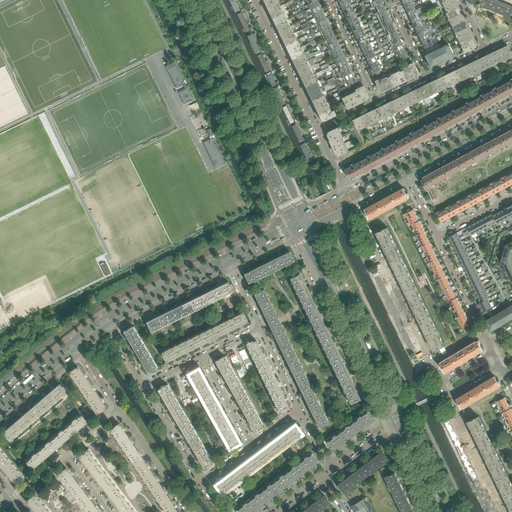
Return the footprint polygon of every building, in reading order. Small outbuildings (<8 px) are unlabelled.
[(230,0),(236,12),(240,10),(234,0),(230,0)] [(279,6),(276,0),(272,0),(265,4),(272,18),(283,12),(285,11),(282,5),(279,6)] [(317,6),(319,5),(316,0),(308,4),(309,6),(308,7),(309,9),(313,7),(314,8),(315,7),(315,6),(317,5),(317,6)] [(455,4),(454,2),(452,0),(439,0),(436,2),(438,6),(436,7),(437,9),(443,6),(446,10),(447,10),(448,12),(457,7),(455,4)] [(471,0),(471,1),(479,4),(478,6),(480,6),(480,5),(511,18),(511,7),(495,0),(471,0)] [(414,8),(413,6),(416,5),(416,4),(418,3),(417,2),(415,3),(405,8),(407,12),(414,8)] [(321,9),(319,5),(317,6),(317,5),(315,6),(315,7),(314,8),(313,7),(309,9),(310,12),(311,11),(312,13),(321,9)] [(352,10),(351,8),(352,7),(351,5),(348,7),(347,6),(345,8),(342,10),(344,14),(352,10)] [(372,17),(385,10),(383,6),(377,9),(378,12),(374,14),(371,15),(372,17)] [(409,16),(423,9),(422,7),(415,10),(414,8),(407,12),(409,16)] [(460,17),(459,15),(457,11),(458,10),(457,7),(448,12),(445,13),(451,26),(463,20),(461,17),(460,17)] [(417,14),(423,11),(424,13),(426,11),(425,8),(423,9),(409,16),(410,19),(418,16),(417,14)] [(321,14),(323,14),(321,9),(312,13),(314,16),(313,16),(314,18),(318,16),(318,17),(319,16),(320,15),(321,14)] [(352,15),(355,14),(354,12),(353,12),(352,10),(344,14),(347,18),(349,17),(349,16),(352,15)] [(387,15),(385,10),(372,17),(376,15),(378,19),(381,18),(387,15)] [(246,32),(250,30),(241,12),(237,14),(246,32)] [(289,26),(283,12),(272,18),(279,31),(289,26)] [(325,18),(323,14),(321,14),(320,15),(319,16),(318,17),(318,16),(314,18),(315,21),(316,20),(317,22),(325,18)] [(356,18),(355,16),(356,16),(355,14),(352,15),(349,16),(349,17),(347,18),(348,22),(356,18)] [(380,24),(391,18),(391,17),(389,18),(387,15),(381,18),(382,20),(378,22),(379,24),(380,24)] [(421,23),(420,21),(423,20),(425,19),(424,17),(412,23),(414,26),(421,23)] [(326,24),(328,23),(325,18),(317,22),(318,25),(315,26),(316,28),(318,27),(322,25),(322,26),(324,25),(324,24),(325,23),(326,24)] [(356,24),(359,22),(358,20),(357,20),(356,18),(348,22),(351,27),(353,25),(356,23),(356,24)] [(391,23),(390,20),(391,19),(391,18),(380,24),(382,28),(391,23)] [(467,30),(466,28),(464,24),(465,24),(463,20),(451,26),(457,39),(469,33),(468,30),(467,30)] [(360,27),(359,24),(360,24),(359,22),(356,24),(356,23),(353,25),(351,27),(353,30),(360,27)] [(416,30),(429,23),(429,22),(425,24),(425,23),(422,24),(421,23),(414,26),(416,30)] [(439,30),(438,26),(440,25),(443,24),(442,22),(441,23),(437,25),(434,26),(437,31),(439,30)] [(330,27),(328,23),(326,24),(325,23),(324,24),(324,25),(322,26),(322,25),(318,27),(319,29),(320,29),(321,31),(330,27)] [(384,31),(393,27),(391,23),(382,28),(384,31)] [(417,33),(429,28),(428,27),(430,26),(429,24),(429,23),(416,30),(417,33)] [(292,33),(295,31),(292,25),(289,26),(279,31),(285,45),(296,40),(292,33)] [(330,32),(332,31),(330,27),(321,31),(322,33),(321,34),(322,36),(326,34),(328,34),(328,33),(330,32)] [(360,32),(363,30),(362,28),(361,29),(360,27),(353,30),(355,35),(357,34),(357,33),(360,32)] [(419,37),(432,31),(431,30),(431,29),(430,27),(429,28),(417,33),(419,37)] [(364,35),(363,33),(364,32),(363,30),(360,32),(357,33),(357,34),(355,35),(357,39),(364,35)] [(334,36),(332,31),(330,32),(328,33),(328,34),(326,34),(322,36),(323,38),(324,38),(325,40),(334,36)] [(383,42),(397,35),(395,31),(389,35),(386,36),(387,38),(383,41),(383,42)] [(421,41),(431,36),(430,34),(433,33),(432,31),(419,37),(421,41)] [(474,45),(472,41),(470,37),(471,37),(469,33),(457,39),(463,51),(461,52),(461,53),(471,49),(470,49),(473,47),(474,46),(474,45)] [(255,54),(260,52),(252,34),(247,36),(250,43),(249,44),(254,53),(255,53),(255,54)] [(364,40),(367,39),(366,37),(365,37),(364,35),(357,39),(359,43),(361,42),(361,41),(364,40)] [(393,43),(399,40),(397,35),(383,42),(384,44),(392,40),(393,43)] [(334,41),(336,41),(334,36),(325,40),(327,43),(326,43),(327,45),(331,43),(331,44),(332,43),(333,42),(334,41)] [(423,44),(433,39),(432,38),(433,37),(432,36),(431,36),(421,41),(423,44)] [(299,46),(302,45),(299,38),(296,40),(285,45),(292,59),(302,53),(299,46)] [(368,43),(367,41),(368,41),(367,39),(364,40),(361,41),(361,42),(359,43),(361,47),(368,43)] [(424,48),(434,43),(433,39),(423,44),(424,48)] [(389,50),(401,44),(399,40),(393,43),(394,45),(391,46),(388,48),(389,50)] [(338,45),(336,41),(334,41),(333,42),(332,43),(331,44),(331,43),(327,45),(328,47),(329,47),(330,49),(338,45)] [(368,49),(371,47),(370,45),(369,46),(368,43),(361,47),(363,52),(365,50),(368,48),(368,49)] [(452,56),(453,55),(452,55),(453,55),(449,46),(449,45),(448,45),(447,44),(446,44),(424,55),(424,56),(429,67),(430,67),(452,56)] [(341,50),(338,45),(330,49),(331,52),(330,52),(331,54),(335,52),(335,53),(337,52),(337,51),(339,50),(341,50)] [(511,57),(511,53),(510,50),(508,47),(506,46),(501,49),(500,49),(495,52),(499,61),(502,60),(502,61),(511,57),(511,58),(511,57)] [(372,52),(371,50),(372,49),(371,47),(368,49),(368,48),(365,50),(363,52),(365,56),(372,52)] [(396,57),(405,52),(403,48),(397,51),(398,54),(395,55),(396,55),(396,57)] [(343,54),(341,50),(339,50),(337,51),(337,52),(335,53),(335,52),(331,54),(332,56),(333,56),(334,58),(343,54)] [(306,60),(308,58),(305,52),(303,54),(302,53),(292,59),(298,73),(309,67),(311,67),(308,60),(306,61),(306,60)] [(405,52),(396,57),(397,58),(398,61),(403,58),(407,56),(405,52)] [(499,61),(495,52),(482,58),(486,67),(489,66),(489,67),(498,63),(497,62),(499,61)] [(265,73),(269,71),(261,54),(257,56),(265,73)] [(343,59),(345,59),(343,54),(334,58),(335,61),(334,61),(335,63),(339,61),(340,62),(341,61),(342,60),(343,59)] [(376,60),(375,58),(376,58),(375,55),(372,57),(369,58),(369,59),(367,60),(369,64),(376,60)] [(486,67),(482,58),(469,64),(474,73),(476,72),(476,73),(478,73),(485,69),(484,68),(486,67)] [(347,63),(345,59),(343,59),(342,60),(341,61),(340,62),(339,61),(335,63),(336,65),(337,65),(339,67),(347,63)] [(376,66),(380,64),(379,62),(377,62),(376,60),(369,64),(371,69),(374,67),(373,67),(376,65),(376,66)] [(176,88),(183,85),(185,84),(185,83),(185,84),(175,62),(165,66),(166,67),(176,88)] [(417,73),(412,62),(406,65),(408,67),(412,77),(417,75),(417,73)] [(347,69),(349,68),(347,63),(339,67),(340,70),(339,70),(340,72),(344,70),(344,71),(345,70),(346,69),(347,68),(347,69)] [(381,66),(380,64),(376,66),(376,65),(373,67),(374,67),(371,69),(373,73),(379,70),(381,69),(379,67),(381,66)] [(474,73),(469,64),(456,70),(461,80),(462,83),(465,82),(464,79),(472,75),(471,74),(474,73)] [(316,81),(309,67),(298,73),(305,86),(316,81)] [(412,77),(408,67),(403,69),(404,70),(402,71),(406,80),(412,77)] [(351,72),(349,68),(347,69),(347,68),(346,69),(345,70),(344,71),(344,70),(340,72),(341,75),(342,74),(343,76),(351,72)] [(382,80),(381,78),(379,75),(381,75),(379,70),(373,73),(371,74),(375,81),(380,91),(382,92),(386,90),(382,80)] [(461,80),(456,70),(443,77),(448,86),(450,85),(451,86),(459,82),(458,81),(461,80)] [(406,80),(402,71),(399,73),(399,72),(390,76),(391,77),(389,78),(393,86),(406,80)] [(272,87),(276,85),(270,72),(264,75),(268,83),(270,82),(272,87)] [(352,78),(354,77),(351,72),(343,76),(344,79),(343,79),(344,81),(348,79),(348,80),(350,79),(350,78),(352,77),(352,78)] [(356,81),(358,80),(358,78),(356,77),(354,78),(354,77),(352,78),(352,77),(350,78),(350,79),(348,80),(348,79),(344,81),(345,83),(346,83),(347,85),(340,89),(338,84),(336,85),(339,92),(357,83),(356,81)] [(448,86),(443,77),(431,83),(435,92),(437,91),(438,92),(446,88),(446,87),(448,86)] [(393,86),(389,78),(387,79),(386,78),(382,80),(386,90),(393,86)] [(323,95),(316,81),(305,86),(312,100),(323,95)] [(435,92),(431,83),(418,89),(422,98),(424,97),(425,98),(433,94),(433,93),(435,92)] [(511,92),(507,83),(490,92),(496,102),(511,92)] [(194,99),(188,87),(187,87),(185,84),(183,85),(185,89),(178,92),(184,104),(194,99)] [(366,93),(362,86),(358,88),(358,90),(356,91),(356,90),(355,90),(361,101),(366,98),(367,96),(366,94),(366,93)] [(281,106),(285,104),(277,87),(273,89),(281,106)] [(422,98),(418,89),(405,95),(409,104),(412,103),(412,104),(420,100),(420,99),(422,98)] [(361,102),(361,101),(355,90),(356,91),(353,92),(354,94),(350,95),(350,94),(348,95),(349,96),(345,98),(345,97),(342,98),(344,102),(347,109),(361,102)] [(496,102),(490,92),(476,99),(478,102),(482,109),(496,102)] [(329,109),(323,95),(312,100),(318,114),(329,109)] [(409,104),(405,95),(392,101),(397,111),(399,110),(399,111),(408,107),(407,106),(409,104)] [(482,109),(478,102),(476,99),(462,107),(467,117),(482,109)] [(397,111),(392,101),(379,107),(384,117),(386,116),(387,117),(395,113),(394,112),(397,111)] [(347,109),(344,102),(337,105),(339,109),(340,108),(341,111),(347,109)] [(290,125),(294,122),(286,106),(282,108),(282,109),(289,124),(290,125)] [(384,117),(379,107),(366,114),(371,123),(373,122),(374,123),(376,122),(378,125),(380,124),(378,121),(382,119),(382,118),(384,117)] [(467,117),(462,107),(448,114),(453,124),(467,117)] [(335,114),(333,111),(331,112),(329,109),(318,114),(321,119),(323,120),(324,119),(335,114)] [(371,123),(366,114),(354,120),(355,122),(356,125),(357,128),(358,129),(361,128),(361,129),(369,125),(369,124),(371,123)] [(453,124),(448,114),(434,122),(439,132),(453,124)] [(439,132),(434,122),(420,129),(425,139),(439,132)] [(299,143),(303,141),(295,124),(291,126),(299,143)] [(340,135),(339,132),(341,132),(339,127),(330,131),(330,132),(329,132),(328,134),(331,140),(341,136),(342,135),(342,134),(340,135)] [(425,139),(420,129),(406,137),(411,147),(425,139)] [(510,143),(505,133),(491,141),(496,151),(510,143)] [(343,143),(341,139),(342,139),(341,136),(331,140),(330,141),(334,148),(345,143),(344,142),(343,143)] [(411,147),(406,137),(392,145),(397,155),(411,147)] [(221,154),(213,138),(203,143),(211,159),(215,168),(225,163),(221,154)] [(496,151),(491,141),(477,148),(478,150),(482,158),(496,151)] [(308,162),(312,160),(304,143),(299,145),(308,162)] [(348,151),(347,147),(345,148),(344,145),(345,144),(345,143),(334,148),(338,156),(348,151)] [(397,155),(392,145),(377,152),(383,162),(397,155)] [(482,158),(478,150),(477,148),(463,156),(468,166),(482,158)] [(383,162),(377,152),(361,161),(366,171),(383,162)] [(468,166),(463,156),(449,164),(454,173),(468,166)] [(366,171),(361,161),(356,164),(345,170),(349,178),(351,177),(352,179),(353,178),(354,178),(366,171)] [(454,173),(449,164),(435,171),(440,181),(454,173)] [(440,181),(435,171),(423,178),(423,179),(421,180),(426,190),(431,187),(431,186),(440,181)] [(511,183),(511,172),(503,177),(508,186),(511,183)] [(508,186),(503,177),(492,183),(497,192),(508,186)] [(497,192),(492,183),(481,189),(486,198),(497,192)] [(396,204),(409,197),(407,193),(406,193),(403,188),(391,195),(396,204)] [(486,198),(481,189),(470,195),(475,204),(486,198)] [(382,212),(395,205),(396,204),(391,195),(377,202),(382,212)] [(475,204),(470,195),(459,201),(464,210),(475,204)] [(464,210),(459,201),(448,207),(453,216),(464,210)] [(369,219),(381,212),(382,212),(377,202),(364,209),(367,214),(366,215),(369,219)] [(453,216),(448,207),(437,213),(441,222),(453,216)] [(508,219),(509,218),(504,209),(500,212),(505,221),(508,219)] [(408,219),(417,215),(415,212),(414,212),(413,210),(403,214),(404,215),(405,214),(406,217),(407,216),(408,219)] [(505,221),(500,212),(497,214),(501,222),(503,221),(503,222),(505,221)] [(497,223),(492,216),(492,214),(488,216),(492,225),(494,224),(497,223)] [(501,222),(497,214),(492,216),(497,223),(497,225),(500,224),(499,223),(501,222)] [(418,221),(418,219),(418,218),(417,215),(408,219),(410,221),(408,222),(410,224),(409,225),(412,224),(418,221)] [(492,225),(488,216),(484,218),(488,226),(489,228),(491,226),(490,226),(492,225)] [(488,226),(484,218),(480,220),(483,226),(484,229),(486,228),(486,229),(489,228),(488,226)] [(425,232),(423,227),(419,220),(418,221),(412,224),(413,226),(414,230),(412,230),(413,231),(415,230),(417,236),(424,232),(425,232)] [(484,229),(483,226),(480,220),(476,223),(478,226),(481,232),(483,231),(482,230),(484,229)] [(481,232),(478,226),(476,223),(472,225),(472,226),(476,233),(478,232),(478,233),(481,232)] [(476,233),(472,226),(472,225),(466,227),(471,236),(476,233)] [(390,235),(387,229),(386,228),(376,232),(383,247),(393,242),(391,238),(392,238),(391,234),(390,235)] [(424,232),(417,236),(416,236),(418,241),(417,242),(418,242),(427,238),(424,232)] [(459,238),(457,233),(448,237),(451,242),(459,238)] [(461,242),(460,240),(461,239),(460,237),(459,238),(451,242),(453,246),(461,242)] [(430,243),(427,238),(418,242),(418,243),(419,242),(421,247),(430,243)] [(397,249),(394,243),(393,242),(383,247),(391,262),(401,257),(398,253),(399,252),(398,249),(397,249)] [(432,249),(431,246),(430,243),(421,247),(423,252),(423,253),(432,249)] [(465,250),(464,248),(465,248),(464,245),(455,250),(456,254),(465,250)] [(435,254),(432,249),(423,253),(424,253),(426,258),(435,254)] [(289,262),(294,260),(289,251),(267,263),(272,272),(274,271),(273,270),(285,264),(285,265),(290,263),(289,262)] [(503,264),(511,260),(511,254),(505,252),(504,256),(502,256),(501,260),(503,264)] [(469,258),(468,256),(469,255),(468,253),(458,258),(460,262),(469,258)] [(437,259),(435,254),(426,258),(429,263),(428,263),(428,264),(437,259)] [(404,264),(403,262),(401,257),(391,262),(398,277),(408,272),(405,267),(406,267),(405,264),(404,264)] [(462,266),(472,262),(471,259),(469,260),(469,258),(460,262),(462,266)] [(440,265),(437,260),(437,259),(428,264),(429,264),(432,269),(440,265)] [(511,267),(511,260),(503,264),(504,266),(505,266),(507,270),(511,267)] [(473,266),(472,265),(473,264),(472,262),(462,266),(464,270),(473,266)] [(257,278),(268,272),(269,273),(272,272),(267,263),(244,274),(248,282),(253,280),(253,281),(258,279),(257,278)] [(443,270),(440,265),(432,269),(434,274),(433,274),(434,275),(443,270)] [(445,276),(443,270),(434,275),(435,275),(437,280),(445,276)] [(476,274),(476,273),(477,272),(476,270),(466,274),(468,278),(476,274)] [(411,279),(408,273),(408,272),(398,277),(405,291),(415,287),(413,282),(412,278),(411,279)] [(306,288),(302,280),(299,274),(290,278),(297,292),(306,288)] [(478,279),(480,278),(478,275),(477,276),(476,274),(468,278),(470,282),(478,279)] [(448,282),(445,276),(437,280),(439,285),(439,286),(448,282)] [(481,282),(480,280),(481,280),(480,278),(478,279),(470,282),(472,286),(481,282)] [(219,298),(232,291),(228,282),(214,288),(219,298)] [(451,287),(448,282),(439,286),(440,286),(442,291),(451,287)] [(484,290),(483,288),(484,288),(483,286),(474,290),(476,294),(484,290)] [(418,294),(415,287),(405,291),(412,306),(422,301),(420,297),(421,296),(419,293),(418,294)] [(453,292),(451,287),(442,291),(445,296),(444,296),(444,297),(453,292)] [(205,304),(219,298),(214,288),(201,295),(205,304)] [(312,301),(309,293),(306,288),(297,292),(304,306),(312,301)] [(270,304),(264,291),(263,290),(254,294),(261,308),(270,304)] [(456,298),(453,292),(444,297),(445,297),(448,302),(449,301),(456,298)] [(488,299),(487,296),(488,296),(487,294),(478,298),(480,302),(488,299)] [(192,311),(205,304),(201,295),(187,302),(192,311)] [(462,309),(460,304),(456,297),(456,298),(449,301),(451,306),(450,307),(450,308),(452,307),(454,312),(462,309)] [(480,307),(490,303),(488,299),(480,302),(478,303),(480,307)] [(319,315),(312,301),(304,306),(310,320),(319,315)] [(425,308),(422,302),(422,301),(412,306),(419,321),(429,316),(427,312),(428,311),(426,308),(425,308)] [(178,317),(192,311),(187,302),(174,308),(178,317)] [(482,312),(492,307),(490,303),(480,307),(482,312)] [(277,318),(270,304),(261,308),(268,322),(277,318)] [(165,324),(178,317),(174,308),(160,315),(165,324)] [(511,318),(511,315),(508,308),(504,310),(503,309),(501,311),(507,321),(511,318)] [(467,320),(465,315),(462,309),(454,312),(457,317),(455,318),(456,319),(457,318),(460,323),(465,320),(467,320)] [(507,321),(501,311),(499,312),(499,313),(496,315),(502,324),(507,321)] [(233,328),(247,321),(243,312),(229,319),(233,328)] [(151,331),(165,324),(160,315),(146,322),(151,331)] [(326,329),(322,321),(319,315),(310,320),(317,333),(326,329)] [(502,324),(496,315),(493,317),(492,316),(490,317),(496,328),(502,324)] [(432,323),(429,317),(429,316),(419,321),(426,336),(436,331),(434,326),(435,326),(433,323),(432,323)] [(496,328),(490,317),(484,320),(490,331),(496,328)] [(283,331),(277,318),(268,322),(274,336),(283,331)] [(220,335),(233,328),(229,319),(216,326),(220,335)] [(470,330),(467,324),(465,320),(460,323),(462,328),(460,328),(461,329),(462,329),(464,332),(463,333),(470,330)] [(140,339),(133,327),(132,326),(124,331),(131,344),(140,339)] [(207,341),(220,335),(216,326),(202,332),(207,341)] [(332,343),(326,329),(317,333),(324,347),(332,343)] [(290,345),(283,331),(274,336),(281,349),(290,345)] [(439,338),(436,331),(426,336),(433,350),(443,346),(441,341),(442,341),(440,337),(439,338)] [(193,348),(207,341),(202,332),(189,339),(193,348)] [(1,356),(18,339),(15,336),(0,350),(0,354),(0,355),(1,356)] [(148,352),(143,345),(140,339),(131,344),(139,357),(148,352)] [(180,354),(193,348),(189,339),(176,345),(180,354)] [(262,353),(258,345),(256,340),(252,342),(252,341),(250,342),(249,342),(246,344),(253,357),(262,353)] [(483,350),(480,345),(481,344),(478,340),(472,344),(472,343),(469,345),(465,348),(470,357),(483,350)] [(339,357),(332,343),(324,347),(330,361),(339,357)] [(166,361),(180,355),(180,354),(176,345),(161,352),(166,361)] [(297,359),(290,345),(281,349),(288,363),(297,359)] [(470,357),(465,348),(461,350),(460,349),(457,351),(458,352),(451,356),(457,365),(470,357)] [(157,368),(148,352),(139,357),(148,373),(157,368)] [(268,366),(265,359),(262,353),(253,357),(259,371),(268,366)] [(231,370),(224,357),(224,356),(215,361),(223,374),(231,370)] [(457,365),(451,356),(447,358),(444,359),(444,360),(438,364),(441,368),(442,368),(445,373),(457,365)] [(346,370),(339,357),(330,361),(337,375),(346,370)] [(303,372),(297,359),(288,363),(294,377),(303,372)] [(275,380),(268,366),(259,371),(266,384),(275,380)] [(88,382),(77,367),(69,372),(80,388),(88,382)] [(207,385),(198,369),(189,374),(198,390),(207,385)] [(239,383),(231,370),(223,374),(230,387),(239,383)] [(352,384),(349,376),(346,370),(337,375),(344,388),(352,384)] [(310,386),(303,372),(294,377),(301,390),(310,386)] [(501,385),(499,382),(498,380),(497,381),(494,376),(482,383),(488,393),(492,390),(492,391),(494,390),(495,389),(501,385)] [(281,394),(278,386),(275,380),(266,384),(272,398),(281,394)] [(96,395),(92,388),(88,382),(80,388),(88,400),(96,395)] [(246,396),(239,383),(230,387),(237,401),(246,396)] [(488,393),(482,383),(468,391),(474,401),(478,398),(478,399),(482,397),(481,397),(488,393)] [(67,392),(63,386),(62,387),(59,384),(49,393),(55,400),(63,394),(64,395),(67,392)] [(174,397),(167,385),(166,384),(158,389),(165,403),(174,397)] [(359,398),(352,384),(344,388),(350,403),(359,398)] [(214,398),(210,390),(207,385),(198,390),(205,403),(214,398)] [(316,400),(310,386),(301,390),(307,404),(316,400)] [(474,401),(468,391),(456,399),(459,404),(458,404),(461,409),(466,405),(467,406),(470,404),(470,403),(474,401)] [(55,400),(49,393),(37,403),(44,410),(55,400)] [(288,406),(281,394),(272,398),(279,412),(282,410),(283,410),(285,409),(284,408),(288,406)] [(105,408),(101,402),(96,395),(88,400),(97,413),(105,408)] [(253,409),(246,396),(237,401),(244,414),(253,409)] [(182,410),(178,403),(174,397),(165,403),(173,416),(182,410)] [(499,407),(507,403),(504,397),(495,402),(495,403),(496,402),(499,407)] [(221,411),(217,403),(214,398),(205,403),(213,416),(221,411)] [(323,413),(316,400),(307,404),(314,418),(315,418),(323,413)] [(44,410),(37,403),(26,413),(28,415),(32,420),(44,410)] [(503,412),(509,409),(507,403),(499,407),(501,412),(500,412),(501,413),(503,412)] [(511,421),(511,412),(510,408),(509,409),(503,412),(505,417),(504,418),(504,419),(505,418),(508,423),(511,421)] [(262,425),(253,409),(244,414),(253,429),(262,425)] [(374,419),(368,411),(366,409),(359,415),(359,416),(358,417),(364,424),(365,423),(366,425),(374,419)] [(189,423),(182,410),(173,416),(181,429),(189,423)] [(229,424),(224,416),(221,411),(213,416),(220,429),(229,424)] [(21,430),(32,420),(28,415),(26,413),(14,423),(21,430)] [(328,423),(323,413),(315,418),(319,427),(328,423)] [(81,427),(81,426),(86,421),(81,415),(76,420),(75,419),(72,421),(73,422),(67,427),(73,433),(79,428),(81,427)] [(346,440),(366,425),(365,423),(364,424),(358,417),(357,417),(357,416),(346,425),(347,426),(345,427),(344,426),(339,430),(346,440)] [(481,424),(477,416),(467,421),(475,436),(478,435),(485,431),(482,427),(483,426),(482,423),(481,424)] [(13,437),(21,430),(14,423),(4,432),(6,435),(5,435),(10,441),(14,438),(13,437)] [(126,435),(121,428),(118,423),(115,426),(110,430),(111,432),(112,432),(118,440),(126,435)] [(197,436),(193,429),(189,423),(181,429),(188,441),(197,436)] [(239,442),(229,424),(220,429),(230,447),(239,442)] [(284,445),(300,433),(301,433),(295,425),(278,437),(284,445)] [(67,438),(73,433),(67,427),(62,431),(61,430),(59,433),(59,434),(54,438),(60,445),(65,439),(66,440),(67,438)] [(333,450),(346,440),(339,430),(333,434),(334,435),(332,437),(331,436),(326,440),(333,450)] [(488,438),(485,431),(478,435),(475,436),(482,451),(492,446),(489,441),(491,441),(489,438),(488,438)] [(135,448),(130,441),(126,435),(118,440),(126,453),(135,448)] [(204,449),(197,436),(188,441),(196,454),(204,449)] [(272,454),(284,445),(278,437),(266,446),(272,454)] [(54,450),(54,449),(60,445),(54,438),(49,443),(48,442),(45,444),(46,445),(41,450),(46,456),(52,451),(54,450)] [(260,464),(272,454),(266,446),(254,455),(260,464)] [(495,453),(492,446),(482,451),(489,465),(499,461),(497,456),(498,456),(496,452),(495,453)] [(143,460),(138,453),(135,448),(126,453),(135,466),(143,460)] [(95,461),(89,453),(90,452),(88,449),(79,456),(88,467),(95,461)] [(212,462),(208,455),(204,449),(196,454),(204,467),(212,462)] [(40,461),(46,456),(41,450),(35,454),(35,453),(32,456),(33,457),(27,462),(30,465),(33,468),(39,462),(39,463),(41,461),(40,461)] [(306,470),(318,461),(311,451),(305,455),(306,456),(304,458),(303,457),(298,461),(306,470)] [(375,469),(388,459),(385,455),(385,456),(381,451),(375,456),(369,461),(375,469)] [(12,464),(2,453),(0,454),(0,465),(4,470),(12,464)] [(248,473),(260,464),(254,455),(242,465),(248,473)] [(151,473),(147,466),(143,460),(135,466),(143,478),(151,473)] [(104,473),(100,466),(95,461),(88,467),(97,479),(104,473)] [(293,480),(306,470),(298,461),(293,465),(294,466),(293,466),(292,467),(291,466),(286,470),(293,480)] [(362,478),(375,469),(369,461),(356,470),(362,478)] [(502,467),(499,461),(489,465),(496,480),(506,475),(504,471),(505,470),(503,467),(502,467)] [(24,478),(12,464),(4,470),(16,484),(24,478)] [(236,482),(248,473),(242,465),(230,474),(236,482)] [(74,479),(70,473),(66,468),(57,475),(59,477),(60,477),(66,485),(74,479)] [(281,489),(293,480),(286,470),(281,474),(282,475),(280,476),(279,475),(274,479),(281,489)] [(350,488),(362,478),(356,470),(343,480),(350,488)] [(398,479),(395,473),(395,472),(389,475),(386,476),(393,491),(402,487),(399,481),(400,481),(399,479),(398,479)] [(114,485),(104,473),(97,479),(106,491),(114,485)] [(160,485),(155,478),(151,473),(143,478),(152,491),(160,485)] [(222,493),(236,482),(230,474),(216,485),(222,493)] [(509,482),(506,475),(496,480),(503,495),(511,490),(511,487),(511,486),(511,485),(510,481),(509,482)] [(84,491),(78,484),(74,479),(66,485),(76,497),(84,491)] [(269,498),(281,489),(274,479),(269,483),(269,484),(267,486),(267,485),(262,488),(269,498)] [(350,488),(343,480),(337,484),(339,487),(339,488),(341,490),(343,492),(350,488)] [(123,497),(118,490),(114,485),(106,491),(115,503),(123,497)] [(168,497),(164,491),(160,485),(152,491),(160,503),(168,497)] [(409,501),(405,493),(402,487),(393,491),(400,505),(409,501)] [(257,507),(269,498),(262,488),(256,492),(257,493),(256,494),(255,495),(255,494),(250,498),(257,507)] [(511,490),(503,495),(510,509),(511,508),(511,490)] [(93,503),(90,500),(84,491),(76,497),(85,509),(93,503)] [(43,505),(36,497),(37,496),(35,494),(26,501),(36,511),(43,505)] [(317,511),(329,503),(328,500),(326,498),(323,495),(310,505),(315,511),(317,511)] [(128,511),(132,509),(123,497),(115,503),(121,511),(128,511)] [(174,505),(172,504),(172,503),(168,497),(160,503),(164,509),(163,509),(164,511),(174,511),(176,510),(173,506),(174,505)] [(237,511),(250,511),(257,507),(250,498),(244,502),(245,503),(243,504),(242,503),(235,509),(237,511)] [(354,511),(355,511),(365,505),(362,499),(353,505),(351,506),(354,511)] [(414,511),(412,506),(409,501),(400,505),(402,511),(414,511)] [(99,511),(97,508),(93,503),(85,509),(86,511),(99,511)]
